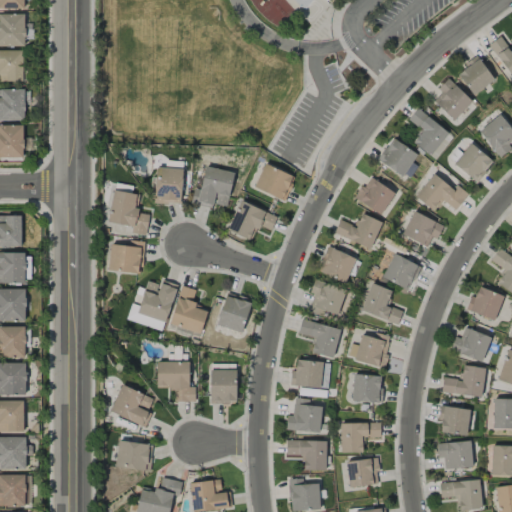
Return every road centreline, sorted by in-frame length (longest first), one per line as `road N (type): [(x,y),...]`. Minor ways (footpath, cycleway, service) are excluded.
road 1 (tertiary): [(265,511),(265,368),(298,247),(358,136),(433,54),(501,0)]
road 2 (tertiary): [(73,0),(72,511)]
road 3 (residential): [(511,192),(469,247),(427,335),(411,436),(417,511)]
